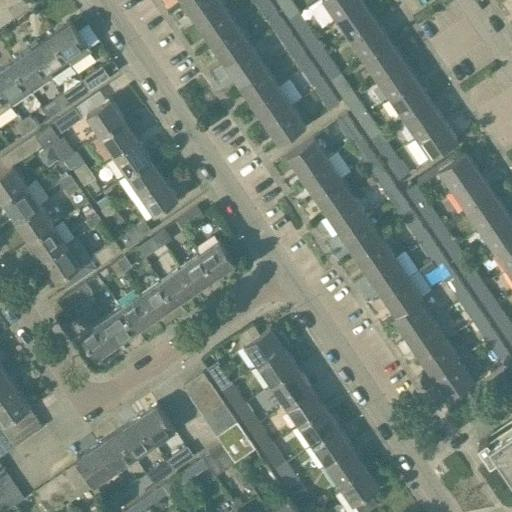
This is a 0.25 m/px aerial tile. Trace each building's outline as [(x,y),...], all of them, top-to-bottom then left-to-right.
[(225,2),(223,0),(185,0),(185,1),(198,21),(225,2)] [(278,0),(289,16),(299,9),(293,0),(278,0)] [(326,0),(336,14),(356,0),(326,0)] [(376,16),(365,0),(356,0),(336,14),(349,34),(376,16)] [(270,1),(260,8),(273,28),(284,21),(270,1)] [(212,40),(239,22),(225,2),(198,21),(212,40)] [(303,36),(313,29),(299,9),(289,16),(303,36)] [(349,34),(363,54),(390,36),(376,16),(349,34)] [(72,64),(93,50),(71,19),(51,32),(72,64)] [(284,21),(273,28),(287,48),(297,41),(284,21)] [(252,42),(239,22),(212,40),(225,60),(252,42)] [(317,56),(327,49),(313,29),(303,36),(317,56)] [(72,64),(51,32),(31,46),(52,78),(72,64)] [(404,56),(390,36),(363,54),(377,74),(404,56)] [(297,41),(287,48),(299,66),(310,59),(297,41)] [(239,81),(266,62),(252,42),(225,60),(239,81)] [(52,78),(31,46),(11,60),(32,91),(52,78)] [(330,76),(340,69),(327,49),(317,56),(330,76)] [(377,74),(390,94),(417,75),(404,56),(377,74)] [(310,59),(299,66),(313,86),(323,79),(310,59)] [(32,91),(11,60),(0,66),(0,84),(13,104),(32,91)] [(279,80),(266,62),(239,81),(251,99),(279,80)] [(89,88),(108,75),(101,64),(81,77),(89,88)] [(344,97),(354,90),(340,69),(330,76),(344,97)] [(430,95),(417,75),(390,94),(403,113),(430,95)] [(323,79),(313,86),(326,107),(337,100),(323,79)] [(292,100),(279,80),(251,99),(265,119),(292,100)] [(0,113),(13,104),(0,84),(0,113)] [(69,102),(76,98),(68,87),(62,91),(69,102)] [(357,116),(368,109),(354,90),(344,97),(357,116)] [(61,107),(69,102),(62,91),(54,96),(61,107)] [(444,115),(430,95),(403,113),(417,133),(444,115)] [(87,113),(101,133),(124,116),(111,97),(87,113)] [(279,139),(306,121),(292,100),(265,119),(279,139)] [(52,122),(59,133),(82,117),(75,106),(52,122)] [(370,136),(381,129),(368,109),(357,116),(370,136)] [(345,111),(334,118),(348,138),(358,131),(345,111)] [(30,129),(37,124),(30,114),(22,118),(30,129)] [(458,135),(444,115),(417,133),(431,153),(458,135)] [(138,136),(124,116),(101,133),(114,152),(138,136)] [(22,134),(30,129),(22,118),(15,123),(22,134)] [(36,133),(44,144),(45,145),(60,135),(59,133),(52,122),(44,127),(36,133)] [(384,156),(394,148),(381,129),(370,136),(384,156)] [(358,131),(348,138),(361,158),(372,151),(358,131)] [(314,132),(287,151),(301,171),(327,152),(314,132)] [(2,156),(9,166),(13,163),(14,164),(44,144),(36,133),(34,134),(2,156)] [(127,172),(151,156),(138,136),(114,152),(127,172)] [(301,171),(314,191),(341,172),(350,166),(336,146),(327,152),(301,171)] [(421,183),(441,169),(452,184),(479,166),(465,146),(439,165),(436,160),(416,174),(421,183)] [(384,156),(397,175),(408,168),(394,148),(384,156)] [(372,151),(361,158),(375,179),(386,171),(372,151)] [(165,175),(151,156),(127,172),(140,192),(165,175)] [(70,167),(63,157),(55,163),(62,172),(68,168),(70,167)] [(76,168),(80,175),(91,168),(86,161),(76,168)] [(0,171),(0,193),(3,198),(27,182),(14,164),(13,163),(9,166),(0,171)] [(492,186),(479,166),(452,184),(465,204),(492,186)] [(96,175),(91,168),(80,175),(85,182),(96,175)] [(386,171),(375,179),(389,198),(399,191),(386,171)] [(75,178),(70,172),(59,179),(64,186),(75,178)] [(354,192),(341,172),(314,191),(328,211),(354,192)] [(165,175),(140,192),(155,213),(180,197),(165,175)] [(80,186),(75,178),(64,186),(69,193),(80,186)] [(418,207),(429,200),(416,180),(405,188),(418,207)] [(40,202),(27,182),(3,198),(17,218),(40,202)] [(506,206),(492,186),(465,204),(479,224),(506,206)] [(399,191),(389,198),(402,218),(413,211),(399,191)] [(341,230),(368,212),(354,192),(328,211),(341,230)] [(112,200),(102,207),(107,215),(118,208),(112,200)] [(432,227),(443,220),(429,200),(418,207),(432,227)] [(30,238),(54,222),(40,202),(17,218),(30,238)] [(198,204),(177,218),(185,229),(205,215),(198,204)] [(511,231),(511,213),(506,206),(479,224),(493,245),(511,231)] [(125,219),(118,208),(107,215),(115,226),(125,219)] [(102,218),(97,211),(86,218),(91,226),(102,218)] [(413,211),(402,218),(416,238),(426,231),(413,211)] [(381,232),(368,212),(341,230),(354,250),(355,251),(381,232)] [(128,245),(151,229),(144,218),(120,234),(128,245)] [(446,247),(457,240),(443,220),(432,227),(446,247)] [(43,257),(67,241),(54,222),(30,238),(26,241),(33,252),(38,248),(43,257)] [(165,227),(158,231),(165,242),(172,238),(165,227)] [(158,247),(165,242),(158,231),(150,237),(158,247)] [(426,231),(416,238),(429,258),(440,251),(426,231)] [(511,261),(511,231),(493,245),(507,265),(511,261)] [(395,252),(381,232),(355,251),(368,271),(395,252)] [(67,241),(43,257),(58,279),(64,288),(96,266),(75,236),(67,241)] [(220,237),(200,251),(216,274),(236,260),(220,237)] [(122,249),(115,238),(92,254),(99,264),(122,249)] [(460,267),(471,260),(457,240),(446,247),(460,267)] [(196,288),(216,274),(200,251),(180,264),(196,288)] [(440,251),(429,258),(443,279),(454,272),(440,251)] [(381,291),(408,272),(395,252),(368,271),(381,291)] [(125,254),(119,258),(126,269),(133,264),(125,254)] [(119,274),(126,269),(119,258),(111,263),(119,274)] [(474,288),(485,280),(471,260),(460,267),(474,288)] [(160,278),(176,301),(196,288),(180,264),(160,278)] [(422,293),(408,272),(381,291),(395,311),(418,296),(422,293)] [(451,291),(457,300),(468,292),(454,272),(443,279),(444,280),(438,284),(446,295),(451,291)] [(156,314),(176,301),(160,278),(140,291),(156,314)] [(86,280),(78,286),(85,296),(93,291),(86,280)] [(487,307),(498,300),(485,280),(474,288),(487,307)] [(85,296),(78,286),(58,299),(65,310),(85,296)] [(121,304),(137,328),(156,314),(140,291),(121,304)] [(468,292),(457,300),(470,319),(481,312),(468,292)] [(406,334),(432,316),(418,296),(395,311),(392,313),(406,334)] [(501,327),(511,320),(498,300),(487,307),(501,327)] [(117,341),(137,328),(121,304),(101,317),(117,341)] [(481,312),(470,319),(484,339),(495,331),(481,312)] [(446,336),(432,316),(406,334),(419,354),(446,336)] [(117,341),(101,317),(80,332),(96,355),(117,341)] [(501,327),(511,343),(511,320),(501,327)] [(244,342),(258,363),(285,345),(289,342),(283,333),(279,336),(271,324),(244,342)] [(497,359),(508,351),(495,331),(484,339),(497,359)] [(459,355),(446,336),(419,354),(432,373),(459,355)] [(298,364),(285,345),(258,363),(271,383),(298,364)] [(470,349),(459,355),(432,373),(446,394),(483,368),(470,349)] [(222,387),(232,381),(218,360),(208,367),(222,387)] [(285,402),(312,384),(298,364),(271,383),(285,402)] [(0,395),(15,385),(2,365),(0,366),(0,395)] [(183,384),(190,393),(209,380),(203,370),(183,384)] [(216,390),(209,380),(190,393),(196,404),(216,390)] [(235,407),(245,400),(232,381),(222,387),(235,407)] [(326,404),(312,384),(285,402),(299,423),(326,404)] [(29,405),(15,385),(0,395),(0,424),(1,423),(29,405)] [(216,390),(196,404),(203,414),(223,400),(216,390)] [(223,400),(203,414),(210,423),(229,410),(223,400)] [(249,427),(259,420),(245,400),(235,407),(249,427)] [(175,428),(157,401),(137,415),(156,441),(175,428)] [(312,443),(339,424),(326,404),(299,423),(312,443)] [(216,434),(217,434),(236,420),(229,410),(210,423),(216,434)] [(136,455),(156,441),(137,415),(118,428),(136,455)] [(243,429),(236,420),(217,434),(223,442),(243,429)] [(249,427),(263,447),(273,440),(259,420),(249,427)] [(494,429),(479,440),(491,459),(500,453),(511,470),(511,423),(497,434),(494,429)] [(353,444),(339,424),(312,443),(325,462),(353,444)] [(116,469),(136,455),(118,428),(98,442),(116,469)] [(243,429),(223,442),(236,461),(256,448),(243,429)] [(0,455),(16,445),(7,433),(0,438),(0,455)] [(276,467),(286,460),(273,440),(263,447),(276,467)] [(95,483),(116,469),(98,442),(77,457),(95,483)] [(236,461),(223,442),(203,456),(208,464),(216,475),(236,461)] [(366,464),(353,444),(325,462),(339,482),(366,464)] [(194,455),(187,445),(167,458),(174,469),(194,455)] [(208,464),(203,456),(197,460),(183,470),(188,478),(208,464)] [(155,482),(174,469),(167,458),(148,471),(155,482)] [(276,467),(290,486),(299,480),(286,460),(276,467)] [(88,484),(74,463),(64,470),(78,490),(88,484)] [(380,484),(366,464),(339,482),(359,511),(362,511),(378,502),(370,491),(380,484)] [(0,483),(10,477),(3,467),(0,468),(0,483)] [(64,470),(54,477),(68,497),(71,501),(91,488),(88,484),(78,490),(64,470)] [(163,483),(169,492),(188,478),(183,470),(163,483)] [(134,495),(155,482),(148,471),(127,485),(134,495)] [(0,498),(17,487),(10,477),(0,483),(0,498)] [(68,497),(54,477),(45,483),(59,504),(68,497)] [(303,506),(313,500),(299,480),(290,486),(303,506)] [(48,510),(59,504),(45,483),(34,490),(48,510)] [(163,483),(143,497),(148,506),(169,492),(163,483)] [(114,510),(134,495),(127,485),(106,499),(114,510)] [(24,497),(17,487),(0,498),(0,504),(4,511),(24,497)] [(143,497),(123,511),(139,511),(148,506),(143,497)] [(299,511),(289,497),(269,511),(270,511),(299,511)] [(303,506),(307,511),(321,511),(313,500),(303,506)]
